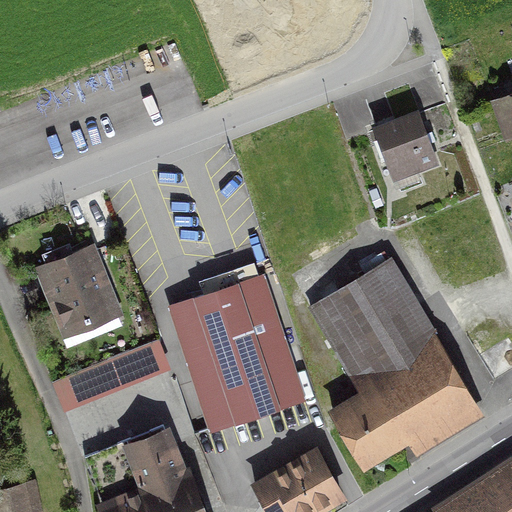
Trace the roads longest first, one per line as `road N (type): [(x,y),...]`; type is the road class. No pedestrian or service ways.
road 1 (residential): [(0,209),(354,65),(380,37),(388,0)]
road 2 (secondary): [(386,511),(511,432)]
